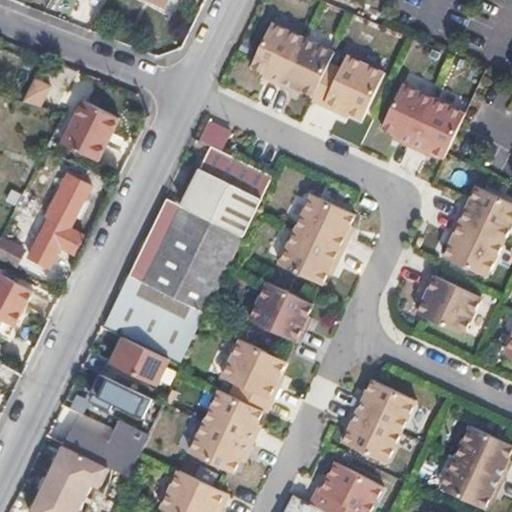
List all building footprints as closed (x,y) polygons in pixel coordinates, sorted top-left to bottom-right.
[(274,23),(253,67),(265,72),(264,76),(283,85),(301,93),(303,90),(316,95),(314,99),(350,115),(351,112),(364,117),(386,72),(349,55),(343,67),(332,62),(336,52),(274,23)] [(36,73),(23,100),(41,105),(52,82),(36,73)] [(446,155),(466,111),(404,83),(384,127),(396,133),(395,136),(413,145),(432,153),(434,150),(446,155)] [(83,99),(62,141),(100,158),(120,117),(83,99)] [(108,326),(157,350),(174,313),(200,326),(248,228),(273,175),(211,146),(182,206),(170,200),(131,281),(108,326)] [(50,218),(30,257),(48,266),(59,245),(74,252),(83,236),(69,228),(91,187),(68,176),(47,215),(50,218)] [(489,273),(511,224),(511,198),(479,183),(473,195),(470,193),(459,217),(447,240),(451,242),(446,253),(489,273)] [(314,192),(281,262),(324,282),(330,270),(333,272),(356,225),(352,223),(357,212),(314,192)] [(281,257),(291,238),(280,232),(270,251),(281,257)] [(24,249),(1,237),(0,239),(0,255),(17,264),(24,249)] [(425,296),(419,309),(466,331),(483,293),(433,270),(422,294),(425,296)] [(2,275),(0,279),(0,319),(17,328),(35,291),(2,275)] [(269,279),(251,316),(302,340),(313,315),(309,313),(315,300),(269,279)] [(174,313),(157,350),(183,363),(200,326),(174,313)] [(221,386),(192,448),(236,468),(242,456),(246,458),(263,421),(259,419),(265,407),(269,408),(286,372),(282,370),(289,357),(242,336),(224,374),(238,380),(232,391),(221,386)] [(152,395),(103,373),(95,391),(98,392),(94,400),(115,411),(119,403),(143,415),(152,395)] [(351,425),(345,438),(389,457),(418,396),(374,375),(368,388),(365,386),(347,423),(351,425)] [(74,424),(64,443),(94,457),(131,474),(151,431),(121,418),(110,440),(74,424)] [(511,450),(511,439),(472,421),(443,483),(487,503),(493,491),(496,492),(511,459),(511,454),(510,454),(511,450)] [(94,457),(64,443),(58,458),(87,471),(94,457)] [(327,470),(312,498),(339,511),(369,511),(385,481),(338,457),(330,472),(327,470)] [(56,464),(39,499),(65,511),(75,511),(91,481),(56,464)] [(181,466),(163,503),(182,511),(220,511),(231,489),(181,466)] [(332,511),(295,492),(284,511),(332,511)]
